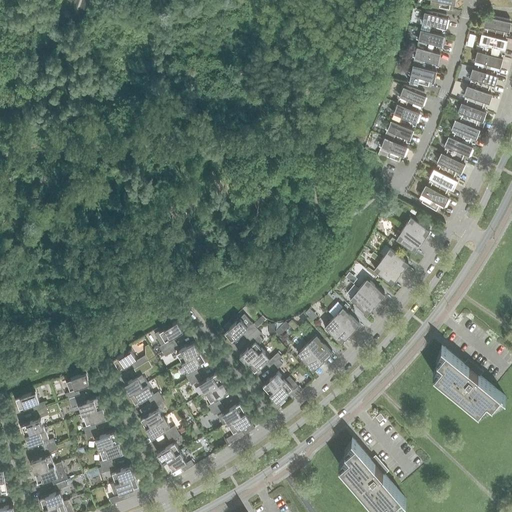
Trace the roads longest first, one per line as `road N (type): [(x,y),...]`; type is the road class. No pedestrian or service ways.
road 1 (secondary): [(468,232),(409,315),(325,402),(228,473),(167,505)]
road 2 (secondary): [(199,511),(255,480),(352,404),(425,327),(484,241)]
road 3 (residential): [(453,224),(375,331),(275,424)]
road 4 (residential): [(397,179),(412,165),(443,95),(467,0)]
road 5 (residential): [(161,492),(99,364)]
road 6 (residential): [(275,424),(191,311)]
road 7 (residential): [(275,424),(161,492)]
road 8 (residential): [(506,111),(453,224)]
